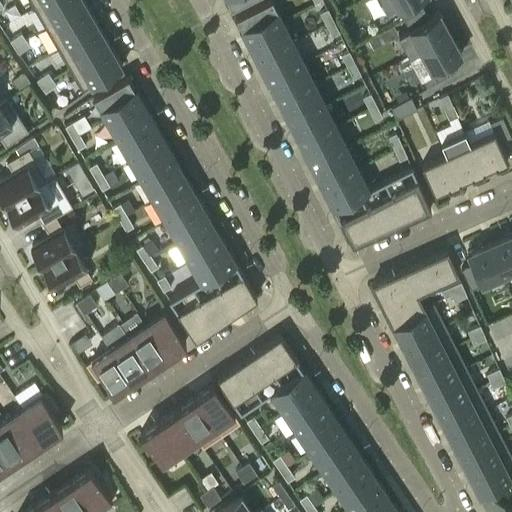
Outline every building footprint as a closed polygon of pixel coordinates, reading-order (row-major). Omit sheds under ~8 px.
[(42,0),(35,5),(47,25),(86,3),(83,0),(42,0)] [(265,0),(235,15),(246,36),(282,18),(273,0),(265,0)] [(398,8),(403,18),(423,7),(419,0),(380,0),(387,13),(398,8)] [(47,25),(59,46),(98,24),(86,3),(47,25)] [(398,33),(409,54),(450,32),(439,11),(428,16),(423,7),(403,18),(408,27),(398,33)] [(320,12),(326,24),(333,20),(327,8),(320,12)] [(293,39),(282,18),(246,36),(257,57),(293,39)] [(333,20),(326,24),(331,36),(339,32),(333,20)] [(59,46),(71,67),(110,45),(98,24),(59,46)] [(9,40),(14,46),(25,38),(21,32),(9,40)] [(461,53),(450,32),(409,54),(420,75),(431,70),(436,80),(457,69),(451,59),(461,53)] [(30,45),(25,38),(14,46),(18,53),(30,45)] [(293,39),(257,57),(268,78),(304,60),(293,39)] [(110,45),(71,67),(83,88),(122,65),(110,45)] [(341,54),(347,66),(355,62),(349,50),(341,54)] [(314,81),(304,60),(268,78),(278,99),(314,81)] [(355,62),(347,66),(353,78),(361,74),(355,62)] [(36,79),(40,85),(52,78),(47,71),(36,79)] [(29,81),(23,72),(13,79),(18,88),(29,81)] [(104,117),(140,96),(128,75),(92,96),(104,117)] [(56,84),(52,78),(40,85),(45,92),(56,84)] [(314,81),(278,99),(289,120),(325,102),(314,81)] [(362,96),(368,108),(376,104),(370,92),(362,96)] [(447,92),(438,96),(449,119),(458,115),(447,92)] [(104,117),(116,137),(152,116),(140,96),(104,117)] [(411,96),(391,106),(396,118),(417,108),(411,96)] [(6,98),(0,101),(0,136),(6,145),(27,130),(6,98)] [(336,123),(325,102),(289,120),(300,141),(336,123)] [(382,116),(376,104),(368,108),(374,120),(382,116)] [(451,124),(436,130),(441,141),(446,152),(459,180),(471,175),(472,177),(484,171),(483,169),(482,170),(469,141),(464,130),(458,115),(449,119),(451,124)] [(116,137),(128,158),(164,137),(152,116),(116,137)] [(482,170),(483,169),(495,164),(495,166),(508,160),(499,141),(511,136),(502,116),(489,121),(493,130),(469,141),(482,170)] [(65,125),(71,137),(79,132),(72,121),(65,125)] [(336,123),(300,141),(310,162),(346,144),(336,123)] [(79,132),(71,137),(78,148),(85,144),(79,132)] [(388,136),(394,148),(402,144),(396,132),(388,136)] [(15,148),(18,154),(28,148),(38,143),(34,136),(15,148)] [(128,158),(140,178),(176,158),(164,137),(128,158)] [(357,165),(346,144),(310,162),(321,183),(357,165)] [(407,156),(402,144),(394,148),(399,160),(407,156)] [(46,179),(28,148),(18,154),(6,161),(13,172),(0,179),(0,190),(7,202),(46,179)] [(460,182),(459,180),(446,152),(421,163),(434,192),(447,186),(448,187),(460,182)] [(140,178),(152,199),(188,178),(176,158),(140,178)] [(88,166),(95,178),(103,173),(96,162),(88,166)] [(368,186),(368,185),(357,165),(321,183),(332,204),(359,190),(368,186)] [(411,165),(385,177),(404,220),(430,208),(411,165)] [(103,173),(95,178),(102,189),(109,184),(103,173)] [(46,179),(7,202),(18,221),(36,211),(42,223),(55,215),(72,205),(54,174),(46,179)] [(368,186),(359,190),(378,232),(404,220),(385,177),(368,185),(368,186)] [(152,199),(164,220),(200,199),(188,178),(152,199)] [(359,190),(332,204),(352,244),(378,232),(359,190)] [(164,220),(176,240),(212,219),(200,199),(164,220)] [(112,207),(119,218),(126,214),(120,202),(112,207)] [(126,214),(119,218),(126,230),(133,225),(126,214)] [(42,223),(49,234),(31,245),(43,264),(74,246),(74,247),(82,242),(71,222),(62,227),(55,215),(42,223)] [(176,240),(188,261),(224,240),(212,219),(176,240)] [(503,273),(511,269),(511,235),(510,232),(489,242),(503,273)] [(143,243),(150,253),(158,247),(152,238),(143,243)] [(188,261),(199,280),(200,281),(214,273),(236,260),(224,240),(188,261)] [(503,273),(489,242),(467,251),(471,262),(461,267),(470,288),(503,273)] [(136,248),(143,259),(150,254),(143,243),(136,248)] [(74,247),(74,246),(43,264),(54,284),(72,273),(79,285),(92,277),(74,247)] [(424,306),(416,291),(457,273),(446,249),(371,282),(392,322),(424,306)] [(150,254),(143,259),(150,270),(158,265),(150,254)] [(236,260),(214,273),(236,310),(256,296),(236,260)] [(113,275),(121,287),(128,282),(120,271),(113,275)] [(199,280),(193,284),(216,324),(236,310),(214,273),(200,281),(199,280)] [(164,274),(156,279),(163,290),(171,286),(164,274)] [(113,275),(107,279),(115,291),(121,287),(113,275)] [(451,293),(464,288),(460,281),(441,289),(444,296),(451,293)] [(195,338),(216,324),(193,284),(168,300),(195,338)] [(464,288),(451,293),(454,301),(467,295),(464,288)] [(90,308),(97,303),(89,292),(82,296),(90,308)] [(82,296),(76,301),(84,312),(90,308),(82,296)] [(392,322),(403,344),(443,323),(432,301),(424,306),(392,322)] [(167,353),(185,341),(164,309),(146,322),(167,353)] [(137,311),(120,323),(128,334),(127,334),(149,366),(167,353),(146,322),(145,322),(137,311)] [(503,332),(508,329),(505,323),(511,319),(511,313),(498,320),(503,332)] [(118,322),(100,334),(109,347),(131,378),(149,366),(127,334),(118,322)] [(403,344),(414,365),(454,344),(443,323),(403,344)] [(467,330),(470,337),(483,331),(480,324),(467,330)] [(483,331),(470,337),(473,344),(486,338),(483,331)] [(279,333),(258,348),(282,382),(303,368),(279,333)] [(414,365),(425,386),(465,366),(454,344),(414,365)] [(109,347),(91,359),(86,363),(97,379),(102,375),(112,391),(131,378),(109,347)] [(270,390),(282,382),(258,348),(238,362),(261,397),(270,391),(270,390)] [(240,411),(261,397),(238,362),(216,376),(240,411)] [(425,386),(435,408),(476,387),(465,366),(425,386)] [(486,373),(489,380),(502,374),(499,367),(486,373)] [(270,390),(270,391),(283,410),(316,388),(303,368),(282,382),(270,390)] [(505,381),(502,374),(489,380),(492,387),(505,381)] [(34,380),(14,394),(22,406),(43,437),(62,425),(52,410),(57,406),(46,390),(42,392),(34,380)] [(213,382),(194,395),(221,434),(239,422),(213,382)] [(435,408),(446,429),(487,408),(476,387),(435,408)] [(284,412),(274,418),(286,435),(295,429),(296,430),(330,407),(317,388),(283,410),(284,412)] [(221,434),(194,395),(176,407),(198,438),(197,439),(203,446),(221,434)] [(43,437),(22,406),(4,418),(25,450),(43,437)] [(176,407),(159,419),(180,450),(197,439),(198,438),(176,407)] [(296,430),(310,450),(343,427),(330,407),(296,430)] [(446,429),(457,450),(498,430),(487,408),(446,429)] [(246,420),(253,431),(261,426),(253,415),(246,420)] [(0,420),(0,452),(7,462),(25,450),(4,418),(0,420)] [(180,450),(159,419),(140,432),(161,463),(180,450)] [(261,426),(253,431),(261,442),(268,437),(261,426)] [(310,450),(323,469),(357,447),(343,427),(310,450)] [(457,450),(468,471),(508,451),(498,430),(457,450)] [(323,469),(336,489),(370,466),(357,447),(323,469)] [(511,457),(508,451),(468,471),(479,493),(511,475),(511,457)] [(272,459),(280,470),(287,465),(280,454),(272,459)] [(248,460),(242,465),(250,476),(256,472),(248,460)] [(242,465),(235,469),(243,481),(250,476),(242,465)] [(287,465),(280,470),(287,481),(294,476),(287,465)] [(110,497),(116,494),(105,477),(100,481),(89,466),(70,478),(92,510),(111,498),(110,497)] [(336,489),(350,509),(383,486),(370,466),(336,489)] [(70,478),(52,490),(66,511),(89,511),(92,510),(70,478)] [(279,479),(272,484),(280,495),(287,491),(279,479)] [(208,488),(206,489),(214,501),(221,496),(213,485),(208,488)] [(350,509),(351,511),(387,511),(397,506),(383,486),(350,509)] [(206,489),(200,493),(208,505),(214,501),(206,489)] [(66,511),(52,490),(35,502),(40,511),(66,511)] [(287,491),(280,495),(288,507),(295,503),(287,491)] [(299,498),(306,509),(314,504),(306,493),(299,498)] [(252,511),(241,495),(214,511),(252,511)] [(40,511),(35,502),(20,511),(40,511)]
